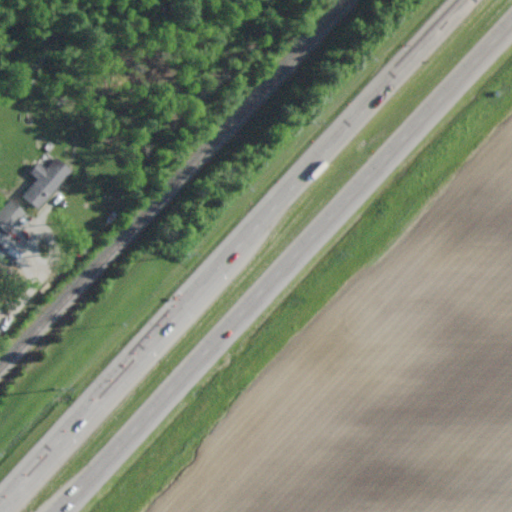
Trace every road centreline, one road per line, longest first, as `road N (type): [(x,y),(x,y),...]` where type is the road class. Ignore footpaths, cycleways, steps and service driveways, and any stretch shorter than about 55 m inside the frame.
road 1 (trunk): [(466,0),(0,502)]
road 2 (trunk): [(56,511),(511,15)]
